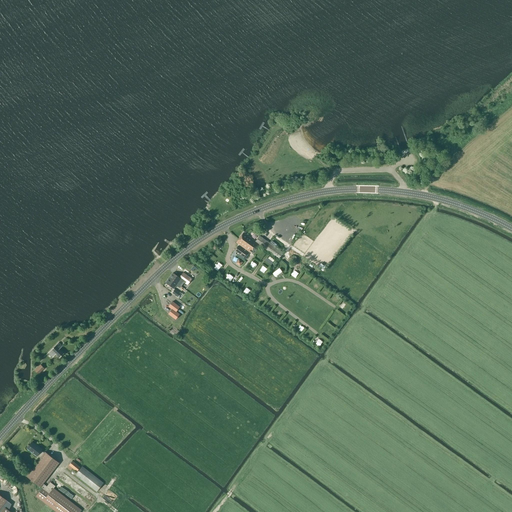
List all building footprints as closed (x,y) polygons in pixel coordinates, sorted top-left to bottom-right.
[(252,254),(259,245),(278,259),(283,252),(259,236),(255,241),(243,233),(238,239),(239,240),(237,243),(252,254)] [(235,250),(244,257),(247,253),(238,246),(235,250)] [(218,269),(222,265),(216,261),(213,264),(218,269)] [(188,274),(192,277),(197,269),(193,267),(188,274)] [(173,273),(169,278),(177,284),(177,283),(181,286),(182,284),(179,281),(180,280),(187,285),(192,279),(183,272),(179,278),(173,273)] [(169,278),(165,283),(173,289),(177,284),(169,278)] [(172,293),(178,298),(181,294),(174,289),(172,293)] [(179,308),(172,302),(168,308),(172,310),(168,315),(175,321),(179,316),(176,313),(179,308)] [(48,353),(53,358),(56,355),(59,358),(64,354),(60,349),(63,346),(59,343),(48,353)] [(34,370),(38,375),(45,368),(41,364),(34,370)] [(43,488),(36,496),(55,511),(79,511),(81,510),(54,488),(55,486),(50,482),(49,484),(49,483),(47,486),(43,484),(59,463),(45,452),(44,453),(41,450),(42,449),(36,444),(36,445),(32,442),(27,448),(37,456),(40,458),(26,476),(41,487),(43,488)] [(72,461),(67,467),(71,470),(73,468),(77,471),(80,467),(72,461)] [(82,466),(75,475),(96,492),(103,483),(82,466)] [(113,501),(117,495),(109,489),(104,496),(109,499),(109,498),(113,501)] [(0,495),(0,511),(10,511),(9,510),(11,504),(0,495)]
